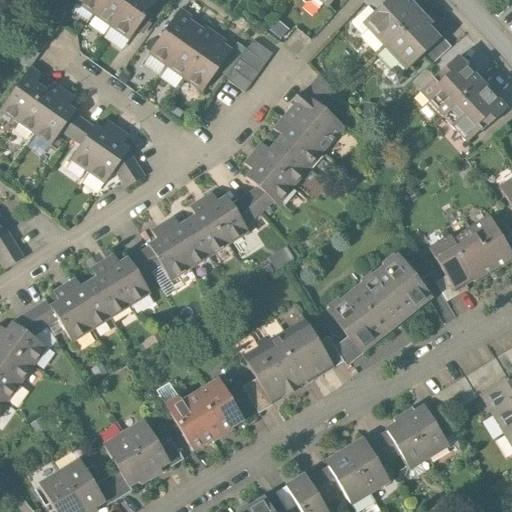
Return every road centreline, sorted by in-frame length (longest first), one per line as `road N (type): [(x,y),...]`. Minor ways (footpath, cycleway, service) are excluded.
road 1 (residential): [(511,316),(174,511)]
road 2 (residential): [(200,160),(291,62),(202,0)]
road 3 (residential): [(200,160),(63,57)]
road 4 (residential): [(70,246),(200,160)]
